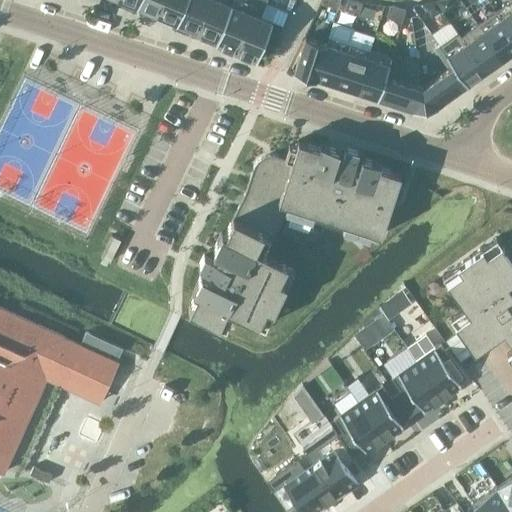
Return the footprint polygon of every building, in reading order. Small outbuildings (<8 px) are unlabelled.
[(138,0),(136,6),(156,14),(162,0),(138,0)] [(185,0),(162,0),(156,14),(176,23),(185,0)] [(185,0),(176,23),(196,31),(209,0),(185,0)] [(209,0),(196,31),(215,39),(214,41),(215,41),(232,0),(209,0)] [(232,0),(215,41),(235,50),(251,11),(255,0),(232,0)] [(272,20),(260,15),(265,0),(255,0),(251,11),(235,50),(256,58),(261,46),(267,44),(269,38),(266,33),(272,20)] [(358,14),(358,13),(362,5),(362,4),(352,0),(346,0),(343,8),(358,14)] [(439,0),(436,1),(442,11),(454,4),(451,0),(439,0)] [(511,0),(509,0),(495,11),(511,35),(511,0)] [(431,18),(442,11),(436,1),(430,2),(420,3),(431,18)] [(393,5),(390,4),(389,5),(386,16),(402,21),(405,9),(393,5)] [(371,18),(375,10),(362,5),(358,13),(371,18)] [(511,35),(495,11),(477,23),(502,58),(511,50),(511,35)] [(484,71),(502,58),(477,23),(460,35),(457,31),(457,32),(484,71)] [(467,82),(484,71),(457,32),(439,44),(467,84),(468,83),(467,82)] [(305,36),(293,71),(315,78),(328,36),(327,36),(325,43),(305,36)] [(316,77),(336,83),(349,43),(328,36),(315,78),(316,77)] [(336,83),(356,90),(369,49),(349,43),(336,83)] [(438,45),(452,63),(421,85),(425,109),(425,107),(437,105),(437,104),(466,84),(467,85),(467,84),(439,44),(438,45)] [(376,98),(390,56),(369,49),(356,90),(376,97),(375,98),(376,98)] [(425,109),(421,85),(401,78),(407,61),(390,56),(376,98),(377,98),(377,97),(411,108),(411,109),(423,108),(424,109),(425,109)] [(225,326),(233,310),(264,325),(293,266),(262,250),(269,236),(273,238),(286,211),(312,219),(314,212),(344,222),(342,229),(369,238),(371,231),(380,234),(393,194),(400,196),(404,183),(398,180),(400,173),(379,166),(380,162),(361,156),(357,169),(352,168),(358,150),(345,146),(343,151),(320,143),(319,147),(297,140),(295,147),(288,145),(284,157),(275,155),(274,154),(272,154),(270,154),(266,155),(264,156),(262,156),(260,157),(259,159),(257,160),(256,161),(255,163),(254,164),(253,166),(252,168),(245,190),(224,232),(221,231),(212,249),(223,254),(220,260),(203,252),(198,264),(203,267),(192,290),(195,292),(188,308),(225,326)] [(120,239),(111,235),(101,256),(109,260),(120,239)] [(511,280),(511,279),(511,259),(500,243),(486,253),(481,247),(456,265),(460,271),(446,281),(468,313),(454,323),(473,351),(503,330),(511,343),(511,347),(506,352),(511,360),(511,280)] [(388,317),(397,311),(389,300),(381,306),(388,317)] [(65,336),(0,306),(0,470),(3,472),(46,378),(99,402),(117,361),(64,337),(65,336)] [(382,313),(353,333),(364,349),(393,328),(382,313)] [(415,360),(441,397),(460,384),(457,380),(465,375),(449,353),(448,355),(439,343),(435,346),(426,332),(405,346),(415,360)] [(412,418),(441,397),(415,360),(391,377),(400,390),(395,393),(412,418)] [(382,384),(357,401),(383,438),(412,418),(395,393),(391,396),(382,384)] [(293,395),(311,422),(323,414),(302,385),(293,395)] [(365,451),(383,438),(357,401),(333,418),(342,431),(337,434),(352,455),(362,448),(365,451)] [(283,484),(274,491),(287,509),(296,503),(302,511),(318,511),(359,483),(345,464),(354,458),(352,455),(337,434),(332,426),(301,448),(311,462),(304,468),(297,458),(275,474),(283,484)] [(33,465),(29,473),(48,482),(51,474),(33,465)] [(511,474),(496,486),(511,508),(511,474)] [(506,511),(511,509),(511,508),(496,486),(473,502),(480,511),(506,511)]
